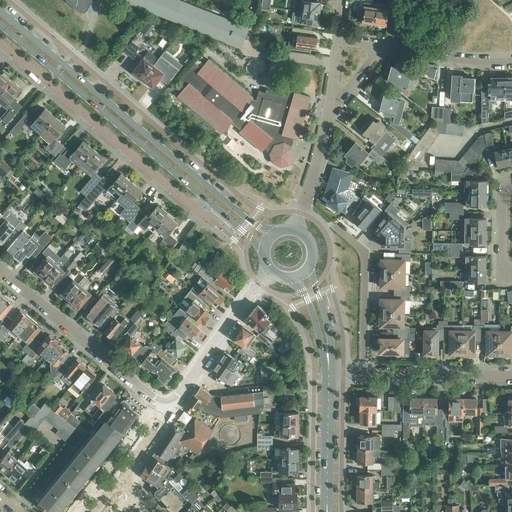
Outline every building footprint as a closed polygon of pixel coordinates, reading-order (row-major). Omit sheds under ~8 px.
[(66,1),(67,2),(78,11),(79,12),(80,12),(81,12),(82,12),(83,12),(84,12),(85,12),(86,11),(87,10),(88,9),(90,4),(92,0),(65,0),(66,0),(66,1)] [(152,0),(124,0),(149,10),(152,0)] [(152,0),(149,10),(165,16),(170,0),(152,0)] [(242,42),(248,27),(232,20),(232,22),(176,0),(170,0),(165,16),(227,40),(229,36),(242,42)] [(321,3),(321,2),(304,0),(302,0),(302,7),(298,6),(297,10),(319,13),(320,8),(321,8),(322,4),(321,3)] [(362,15),(360,14),(360,19),(362,20),(362,21),(363,21),(362,23),(367,24),(368,22),(374,23),(376,4),(364,2),(362,15)] [(376,3),(376,4),(374,23),(379,24),(379,26),(384,27),(385,25),(386,25),(387,15),(389,15),(390,11),(388,11),(389,5),(376,3)] [(319,13),(297,10),(293,10),(292,21),(318,25),(318,23),(319,23),(320,19),(319,18),(319,13)] [(280,19),(263,17),(263,23),(279,25),(280,19)] [(296,47),(297,32),(290,31),(289,46),(296,47)] [(316,35),(316,37),(298,34),(299,33),(298,33),(296,48),(297,48),(297,46),(314,48),(314,50),(315,43),(317,42),(317,39),(316,38),(316,35)] [(141,78),(142,79),(153,65),(136,52),(140,47),(132,41),(123,51),(139,63),(132,72),(137,75),(137,77),(139,79),(141,78)] [(184,87),(177,95),(222,133),(231,122),(241,130),(239,132),(262,151),(265,148),(271,153),(273,162),(281,166),(289,163),(294,155),(291,147),(294,138),(298,139),(298,138),(306,111),(306,110),(310,96),(294,91),(294,92),(282,88),(280,93),(266,89),(265,92),(259,90),(256,99),(252,98),(253,97),(208,59),(201,67),(195,62),(178,82),(184,87)] [(392,67),(388,82),(403,86),(412,88),(416,73),(411,72),(410,67),(404,66),(397,64),(394,68),(392,67)] [(153,65),(142,79),(144,80),(144,82),(146,84),(148,84),(152,87),(163,73),(153,65)] [(167,76),(171,79),(179,69),(174,66),(167,76)] [(0,94),(10,82),(6,78),(7,77),(3,73),(2,75),(0,73),(0,94)] [(461,75),(452,75),(451,93),(451,100),(460,101),(460,97),(472,98),(473,78),(461,77),(461,75)] [(481,122),(488,121),(488,110),(491,110),(491,99),(504,99),(504,77),(490,77),(490,78),(490,82),(487,82),(481,87),(481,122)] [(10,82),(0,94),(10,102),(10,101),(13,104),(17,100),(14,97),(20,90),(18,89),(19,88),(16,84),(14,85),(10,82)] [(385,94),(381,108),(383,109),(384,114),(390,115),(391,115),(395,116),(394,119),(399,123),(400,118),(403,110),(402,110),(402,109),(404,101),(400,98),(399,98),(385,94)] [(7,124),(18,111),(13,107),(2,119),(7,124)] [(444,122),(445,108),(433,107),(432,119),(435,121),(438,121),(444,122)] [(35,131),(40,135),(54,117),(44,109),(39,115),(37,113),(32,119),(25,114),(10,132),(14,136),(26,121),(35,129),(35,131)] [(55,155),(63,146),(54,138),(64,126),(54,117),(40,135),(39,135),(49,144),(46,147),(55,155)] [(394,119),(390,124),(409,139),(413,134),(399,123),(394,119)] [(373,121),(364,133),(375,143),(371,147),(373,149),(381,155),(395,139),(385,131),(383,130),(385,125),(379,121),(375,123),(373,121)] [(440,133),(435,121),(427,131),(437,138),(440,133)] [(435,121),(440,133),(446,134),(447,122),(444,122),(438,121),(435,121)] [(424,135),(433,143),(437,138),(427,131),(424,135)] [(484,134),(486,146),(493,144),(491,132),(484,134)] [(486,146),(484,134),(480,135),(474,142),(483,149),(486,146)] [(429,147),(433,143),(424,135),(420,140),(429,147)] [(416,145),(426,152),(429,147),(420,140),(416,145)] [(70,151),(63,146),(55,155),(59,159),(64,153),(73,161),(79,165),(92,149),(83,141),(77,147),(75,145),(70,151)] [(474,142),(471,147),(479,154),(483,149),(474,142)] [(356,143),(346,154),(347,156),(346,160),(352,165),(356,163),(357,164),(367,152),(356,143)] [(422,157),(426,152),(416,145),(413,150),(422,157)] [(493,147),(496,160),(497,167),(510,165),(506,148),(500,150),(499,146),(493,147)] [(475,159),(479,154),(471,147),(467,151),(475,159)] [(100,165),(98,164),(102,158),(92,149),(79,165),(92,177),(80,191),(86,196),(91,190),(101,178),(95,173),(94,172),(100,165)] [(373,149),(369,154),(374,158),(381,164),(385,159),(381,155),(373,149)] [(410,155),(419,162),(422,157),(413,150),(410,155)] [(467,151),(463,156),(472,163),(475,159),(467,151)] [(400,170),(406,170),(419,170),(419,162),(410,155),(399,170),(400,170)] [(463,156),(459,160),(464,172),(469,166),(472,163),(463,156)] [(11,168),(0,158),(0,175),(2,178),(11,168)] [(453,171),(452,174),(460,174),(460,172),(464,172),(459,160),(453,160),(453,171)] [(451,174),(451,180),(461,181),(461,180),(464,180),(464,193),(486,193),(486,180),(475,180),(475,177),(473,177),(473,174),(475,171),(469,166),(464,172),(460,172),(460,174),(452,174),(451,174)] [(327,192),(326,195),(330,199),(328,202),(330,204),(328,206),(334,211),(336,208),(338,210),(340,208),(345,212),(356,198),(346,189),(350,174),(334,169),(330,182),(331,182),(328,190),(327,189),(327,192)] [(103,176),(101,178),(91,190),(97,196),(104,187),(117,198),(128,185),(131,182),(121,173),(117,178),(114,175),(109,181),(103,176)] [(359,184),(365,187),(368,182),(362,178),(359,184)] [(129,222),(133,218),(139,210),(130,202),(139,192),(141,190),(131,182),(128,185),(117,198),(115,200),(124,208),(119,214),(129,222)] [(464,193),(464,200),(466,200),(465,206),(486,206),(486,193),(464,193)] [(382,211),(364,195),(355,211),(352,215),(355,217),(353,218),(355,220),(353,222),(359,228),(361,225),(363,227),(365,225),(368,228),(382,211)] [(379,223),(374,229),(375,230),(374,231),(378,235),(379,234),(380,235),(380,234),(382,236),(403,226),(408,224),(395,213),(398,210),(391,203),(382,214),(385,216),(384,218),(383,217),(379,223)] [(463,203),(445,203),(445,212),(450,211),(462,212),(463,205),(463,203)] [(139,210),(133,218),(129,222),(123,229),(130,234),(136,227),(139,230),(142,228),(144,230),(148,226),(152,230),(167,213),(157,205),(151,211),(149,210),(145,215),(139,210)] [(8,247),(23,229),(27,225),(12,213),(8,209),(3,214),(0,217),(0,241),(1,242),(8,247)] [(177,222),(167,213),(152,230),(159,235),(161,233),(164,236),(159,243),(163,246),(165,243),(170,248),(177,240),(168,233),(177,222)] [(423,228),(431,228),(431,216),(423,216),(423,228)] [(465,218),(465,231),(486,231),(486,218),(478,218),(478,217),(472,217),(472,218),(465,218)] [(382,238),(381,238),(381,246),(390,246),(390,247),(396,247),(396,246),(400,246),(400,251),(410,251),(410,241),(403,241),(403,226),(382,236),(382,238)] [(11,252),(14,255),(14,252),(19,246),(21,246),(25,241),(26,241),(31,236),(23,229),(8,247),(7,248),(7,249),(6,250),(10,254),(11,252)] [(31,253),(35,257),(52,237),(45,231),(37,241),(31,236),(26,241),(25,241),(21,246),(19,246),(14,252),(14,255),(15,255),(14,257),(19,261),(20,259),(21,260),(26,253),(29,255),(31,253)] [(486,231),(465,231),(464,244),(465,244),(472,244),(472,245),(477,245),(477,244),(485,244),(486,231)] [(185,239),(175,254),(182,259),(186,254),(183,253),(190,243),(185,239)] [(58,287),(69,275),(71,273),(70,272),(78,263),(78,264),(85,256),(91,249),(89,247),(83,254),(80,252),(64,271),(58,267),(61,264),(66,259),(67,260),(73,252),(68,248),(55,264),(43,277),(47,281),(46,282),(50,286),(51,284),(52,285),(54,283),(58,287)] [(43,251),(32,264),(36,268),(35,270),(35,271),(34,272),(39,276),(40,274),(43,277),(55,264),(47,256),(48,255),(43,251)] [(381,267),(381,273),(404,273),(404,261),(410,261),(410,254),(397,253),(396,260),(381,260),(379,260),(378,262),(377,263),(378,265),(379,267),(381,267)] [(485,256),(465,256),(465,262),(465,269),(485,269),(485,256)] [(97,269),(90,276),(93,279),(100,271),(103,273),(114,261),(110,257),(98,270),(97,269)] [(194,269),(208,280),(210,277),(227,291),(235,281),(227,275),(228,274),(225,271),(224,272),(222,271),(217,277),(204,266),(203,267),(198,263),(194,269)] [(172,274),(176,269),(171,264),(166,269),(172,274)] [(485,269),(465,269),(465,276),(465,282),(485,282),(485,269)] [(383,286),(396,286),(396,293),(409,293),(410,286),(404,286),(404,273),(381,273),(381,278),(379,279),(378,280),(377,282),(378,284),(379,285),(381,286),(383,286)] [(66,297),(70,300),(88,279),(85,276),(78,283),(69,275),(58,287),(63,291),(61,293),(62,294),(62,296),(65,298),(66,297)] [(206,297),(216,306),(224,297),(216,290),(217,289),(214,286),(202,275),(190,290),(203,301),(206,297)] [(92,282),(88,279),(70,300),(74,303),(73,305),(77,308),(78,307),(79,308),(80,307),(84,311),(95,298),(85,289),(92,282)] [(98,324),(99,323),(103,327),(120,308),(104,294),(107,291),(106,291),(109,288),(106,286),(95,298),(98,301),(91,309),(92,309),(88,314),(92,318),(93,319),(91,320),(96,324),(97,323),(98,324)] [(409,293),(396,293),(396,299),(380,299),(379,300),(377,301),(377,303),(377,305),(378,306),(380,307),(380,312),(403,313),(403,300),(409,300),(409,293)] [(10,300),(4,295),(0,299),(0,318),(12,304),(9,301),(10,300)] [(203,323),(211,314),(193,299),(190,302),(196,307),(190,313),(203,323)] [(264,312),(265,311),(258,305),(249,314),(251,315),(247,319),(260,331),(256,335),(268,346),(273,340),(261,330),(270,320),(266,317),(268,315),(264,312)] [(137,309),(129,319),(134,323),(142,313),(137,309)] [(183,310),(179,315),(184,319),(178,326),(166,316),(161,321),(173,331),(177,334),(181,329),(191,337),(199,328),(191,321),(192,320),(189,318),(188,319),(187,318),(189,315),(183,310)] [(16,337),(19,334),(32,319),(27,315),(26,316),(21,312),(14,321),(9,317),(4,324),(0,328),(0,339),(6,332),(8,330),(16,337)] [(377,320),(376,321),(377,323),(378,325),(380,325),(382,325),(395,326),(395,332),(414,333),(416,333),(416,328),(409,328),(409,325),(403,325),(403,313),(380,312),(380,318),(378,318),(377,320)] [(131,335),(139,326),(137,324),(143,317),(141,316),(135,323),(135,322),(127,332),(131,335)] [(114,339),(128,322),(128,321),(125,318),(121,323),(115,318),(114,320),(113,319),(110,322),(111,323),(104,331),(111,337),(114,339)] [(27,353),(38,340),(33,336),(40,328),(36,324),(37,323),(32,319),(19,334),(29,342),(23,349),(27,353)] [(436,327),(425,327),(424,353),(429,353),(430,355),(431,356),(433,357),(435,356),(436,355),(437,353),(437,351),(437,338),(443,338),(444,320),(438,320),(438,324),(437,324),(436,327)] [(457,353),(462,353),(462,325),(447,324),(447,321),(444,320),(443,338),(450,338),(450,351),(450,353),(450,355),(452,356),(453,357),(455,356),(457,355),(457,353)] [(462,325),(462,353),(466,353),(467,355),(468,357),(470,357),(472,357),(473,355),(474,354),(474,351),(474,338),(480,338),(481,325),(462,325)] [(499,331),(499,325),(481,325),(480,338),(487,339),(487,352),(487,354),(487,356),(489,357),(490,358),(492,357),(494,356),(494,354),(499,354),(499,331)] [(511,338),(511,325),(510,325),(510,331),(499,331),(499,354),(503,354),(504,356),(505,357),(507,358),(509,357),(510,356),(511,354),(511,352),(511,339),(511,338)] [(244,345),(242,348),(253,356),(255,352),(251,349),(252,346),(250,345),(256,335),(243,326),(242,327),(240,327),(239,330),(239,331),(234,339),(244,345)] [(376,340),(376,342),(376,344),(378,345),(379,346),(379,352),(395,352),(395,354),(396,356),(398,356),(400,356),(401,354),(402,353),(408,353),(409,340),(414,340),(414,333),(395,332),(395,339),(382,338),(382,339),(380,339),(378,339),(376,340)] [(130,335),(128,338),(121,346),(128,351),(132,355),(141,344),(130,335)] [(38,340),(27,353),(32,356),(38,349),(47,357),(58,343),(58,341),(55,339),(54,339),(49,336),(42,344),(38,340)] [(151,348),(152,349),(171,364),(186,346),(176,337),(164,350),(154,341),(149,346),(151,348)] [(51,376),(53,377),(59,371),(65,364),(61,360),(68,351),(63,348),(64,346),(61,344),(59,344),(58,343),(47,357),(52,362),(50,364),(51,376)] [(140,361),(151,348),(149,346),(149,347),(147,345),(146,345),(145,345),(144,345),(144,346),(143,346),(141,344),(132,355),(140,361)] [(249,362),(253,356),(242,348),(242,349),(241,348),(237,354),(249,362)] [(165,383),(177,370),(171,364),(152,349),(141,362),(149,369),(150,369),(157,375),(157,376),(165,383)] [(232,372),(233,371),(235,367),(240,371),(244,364),(224,351),(218,360),(229,368),(229,369),(231,370),(231,371),(232,372)] [(25,363),(31,357),(27,354),(22,360),(25,363)] [(75,381),(86,367),(85,366),(85,364),(83,362),(81,363),(77,359),(70,367),(65,373),(75,381)] [(237,374),(233,371),(232,372),(231,371),(231,370),(229,369),(229,368),(218,360),(211,371),(231,384),(237,374)] [(65,364),(53,377),(58,381),(61,377),(65,373),(70,367),(65,364)] [(87,367),(86,367),(75,381),(71,385),(80,393),(85,388),(90,381),(91,381),(94,377),(95,375),(96,375),(93,372),(92,372),(93,371),(88,366),(87,367)] [(272,366),(261,367),(261,379),(262,379),(273,378),(272,366)] [(186,407),(191,411),(193,408),(195,410),(197,407),(204,412),(223,417),(260,413),(264,406),(275,406),(273,378),(262,379),(263,392),(253,393),(253,392),(222,396),(212,395),(200,386),(186,407)] [(110,404),(116,396),(117,394),(103,384),(103,385),(91,400),(92,401),(85,409),(92,415),(100,405),(101,406),(106,400),(110,404)] [(6,402),(11,398),(5,393),(1,398),(6,402)] [(477,416),(483,416),(483,413),(483,408),(476,408),(477,398),(475,398),(475,396),(474,395),(470,395),(469,396),(469,398),(463,398),(462,413),(476,414),(477,416)] [(128,426),(135,415),(135,414),(134,412),(135,411),(127,405),(128,404),(124,401),(123,402),(116,396),(110,404),(112,406),(103,418),(124,432),(128,426)] [(360,410),(376,411),(377,397),(359,396),(358,397),(358,404),(359,404),(359,410),(360,410)] [(423,421),(423,397),(410,397),(409,412),(417,412),(418,421),(423,421)] [(423,421),(423,425),(429,425),(429,419),(437,419),(437,421),(437,433),(436,440),(442,440),(443,410),(437,409),(437,397),(423,397),(423,421)] [(443,410),(442,440),(448,440),(448,434),(449,422),(449,420),(452,420),(452,421),(456,421),(456,420),(462,420),(462,413),(463,398),(449,398),(449,410),(443,410)] [(66,420),(72,412),(65,406),(64,408),(57,402),(52,408),(57,412),(61,416),(66,420)] [(33,403),(27,410),(34,416),(39,409),(33,403)] [(45,418),(52,408),(45,403),(34,416),(31,415),(41,423),(45,418)] [(260,413),(259,415),(264,415),(264,412),(274,412),(274,423),(280,424),(298,424),(298,412),(275,412),(275,406),(264,406),(260,413)] [(45,418),(49,422),(57,412),(52,408),(45,418)] [(376,411),(360,410),(359,424),(375,424),(376,411)] [(54,425),(61,416),(57,412),(49,422),(54,425)] [(507,425),(511,425),(511,412),(504,412),(504,426),(495,426),(495,432),(507,432),(507,425)] [(66,420),(71,424),(75,427),(80,421),(71,414),(66,420)] [(31,415),(27,419),(37,427),(41,423),(31,415)] [(54,425),(58,429),(66,420),(61,416),(54,425)] [(124,432),(103,418),(100,416),(92,426),(97,430),(114,444),(124,432)] [(174,423),(153,455),(163,462),(165,459),(170,462),(175,455),(177,456),(179,452),(178,451),(183,444),(197,453),(213,429),(196,418),(190,425),(189,424),(188,426),(184,424),(181,428),(174,423)] [(32,432),(37,427),(27,419),(23,424),(30,430),(32,432)] [(71,424),(66,420),(58,429),(55,433),(60,437),(71,424)] [(9,441),(22,425),(18,421),(4,437),(9,441)] [(23,424),(22,425),(9,441),(6,444),(12,448),(26,431),(28,432),(30,430),(23,424)] [(75,427),(71,424),(60,437),(64,440),(75,428),(75,427)] [(298,424),(280,424),(280,430),(274,430),(274,436),(298,436),(298,424)] [(97,430),(39,501),(38,502),(50,511),(57,511),(114,444),(97,430)] [(501,452),(511,451),(511,438),(511,432),(503,432),(504,437),(501,439),(501,452)] [(257,433),(257,441),(272,441),(272,435),(262,435),(262,433),(257,433)] [(357,435),(357,449),(379,450),(380,436),(373,436),(357,435)] [(33,441),(35,443),(38,445),(39,444),(48,452),(50,449),(47,444),(37,436),(33,441)] [(272,441),(257,441),(257,449),(262,450),(262,447),(272,447),(272,441)] [(195,456),(192,453),(193,451),(184,446),(179,454),(187,460),(186,462),(189,464),(195,456)] [(274,460),(275,460),(297,460),(298,448),(290,448),(290,447),(287,447),(287,448),(274,447),(274,460)] [(6,473),(18,460),(12,455),(14,453),(10,449),(0,460),(0,469),(4,473),(4,472),(6,473)] [(379,457),(379,450),(357,449),(357,463),(372,463),(373,457),(379,457)] [(511,451),(501,452),(502,465),(505,465),(511,464),(511,451)] [(149,460),(147,464),(161,474),(164,468),(165,469),(168,465),(163,462),(153,455),(152,455),(153,456),(151,459),(149,460)] [(18,460),(6,473),(15,481),(16,480),(18,481),(22,476),(21,475),(22,474),(28,478),(36,468),(27,460),(25,462),(20,458),(18,460)] [(297,460),(275,460),(275,467),(271,466),(271,472),(275,472),(286,472),(286,473),(290,473),(290,472),(297,472),(297,460)] [(165,476),(161,474),(147,464),(140,474),(150,481),(149,482),(150,483),(150,485),(154,487),(156,487),(157,486),(158,488),(166,481),(163,479),(165,476)] [(507,478),(510,478),(511,478),(511,464),(505,465),(505,478),(495,479),(489,479),(489,485),(495,485),(508,484),(507,478)] [(166,481),(158,488),(155,491),(155,494),(160,498),(177,482),(186,473),(183,471),(166,481)] [(357,488),(372,489),(378,489),(378,482),(372,481),(372,475),(357,474),(357,488)] [(160,498),(168,507),(176,499),(178,501),(184,496),(182,494),(179,491),(182,488),(177,482),(160,498)] [(294,484),(273,484),(273,497),(279,497),(279,508),(297,508),(297,498),(294,498),(294,484)] [(506,503),(511,503),(511,490),(508,490),(508,484),(495,485),(496,491),(498,491),(498,494),(499,495),(499,501),(501,503),(506,503)] [(186,490),(182,494),(184,496),(178,501),(176,499),(168,507),(172,511),(174,511),(187,500),(192,496),(195,499),(203,492),(196,485),(189,492),(186,490)] [(220,492),(216,488),(211,493),(215,497),(220,492)] [(372,489),(357,488),(356,502),(371,502),(372,489)] [(215,497),(218,500),(223,496),(220,492),(215,497)] [(194,501),(181,511),(198,511),(204,506),(197,498),(194,501)] [(224,507),(228,511),(233,505),(229,502),(224,507)]
